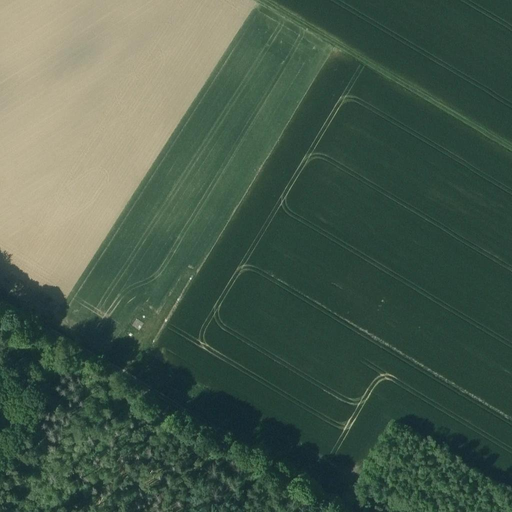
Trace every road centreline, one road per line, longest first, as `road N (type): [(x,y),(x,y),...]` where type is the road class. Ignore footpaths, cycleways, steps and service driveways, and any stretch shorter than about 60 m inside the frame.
road 1 (track): [(352,511),(0,302)]
road 2 (track): [(511,152),(255,0)]
